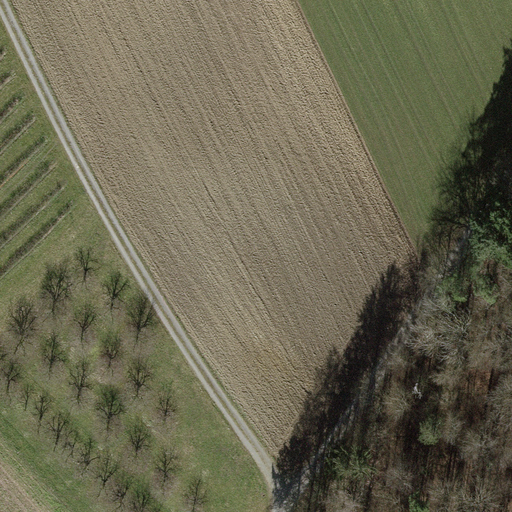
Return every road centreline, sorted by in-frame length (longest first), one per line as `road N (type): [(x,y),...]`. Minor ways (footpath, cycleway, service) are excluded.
road 1 (track): [(300,489),(131,247),(4,0)]
road 2 (track): [(511,172),(420,292),(300,489)]
